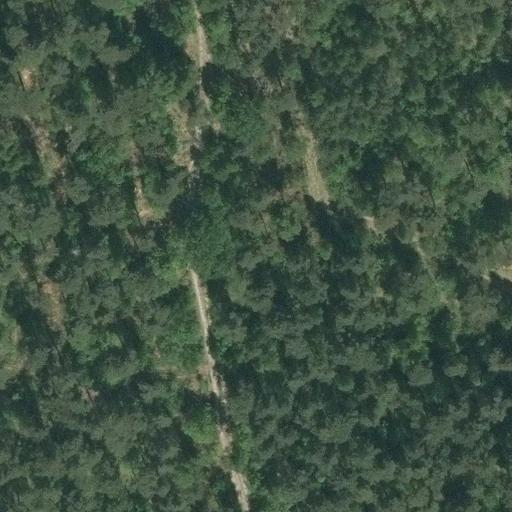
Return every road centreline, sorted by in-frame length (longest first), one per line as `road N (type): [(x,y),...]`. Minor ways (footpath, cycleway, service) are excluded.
road 1 (track): [(250,511),(192,243),(207,74),(199,0)]
road 2 (track): [(511,274),(429,244),(376,208),(337,203),(319,179),(307,108),(245,64),(205,54)]
